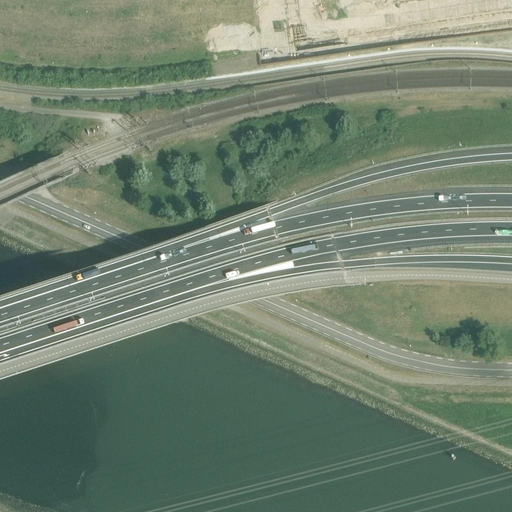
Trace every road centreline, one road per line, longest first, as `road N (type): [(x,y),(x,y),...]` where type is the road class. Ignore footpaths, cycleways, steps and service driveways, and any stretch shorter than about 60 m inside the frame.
road 1 (unclassified): [(511,372),(399,358),(0,186)]
road 2 (unclassified): [(511,279),(387,275),(294,285),(0,374)]
road 3 (motorway): [(511,157),(356,183),(158,265)]
road 4 (motorway): [(511,202),(329,218),(158,265)]
road 5 (motorway): [(191,285),(363,239),(511,229)]
road 6 (motorway): [(191,285),(383,260),(511,261)]
road 7 (motorway): [(0,347),(191,285)]
road 8 (motorway): [(158,265),(0,317)]
